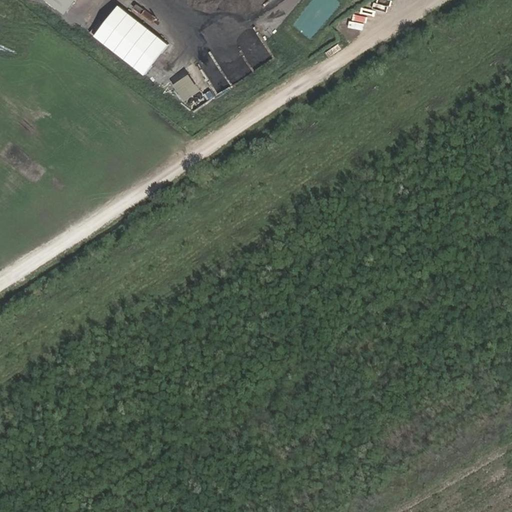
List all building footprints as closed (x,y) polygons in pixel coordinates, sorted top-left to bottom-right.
[(45,0),(66,14),(75,0),(45,0)] [(335,0),(313,0),(293,24),(310,39),(341,4),(335,0)] [(144,76),(168,44),(116,6),(93,37),(144,76)] [(202,90),(191,74),(176,85),(187,101),(202,90)] [(60,152),(38,167),(43,175),(65,160),(60,152)]
